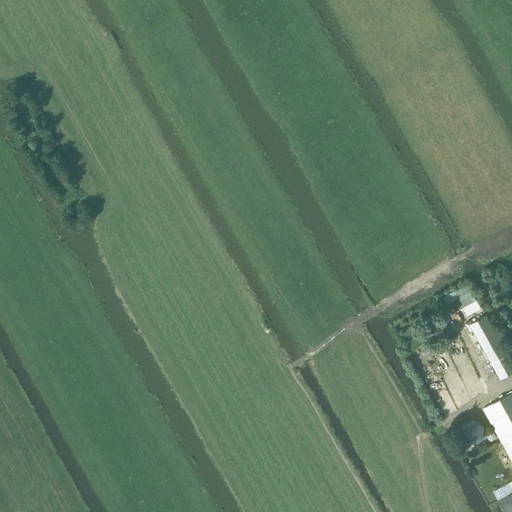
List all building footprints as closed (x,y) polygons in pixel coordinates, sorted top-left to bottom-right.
[(467,315),(482,307),(468,282),(443,296),(447,303),(457,298),(467,315)] [(500,379),(511,372),(511,363),(486,315),(470,324),(500,379)] [(444,332),(444,331),(444,327),(442,325),(441,323),(440,322),(438,320),(435,320),(433,319),(430,320),(428,320),(424,322),(423,324),(422,326),(421,329),(420,331),(421,332),(421,335),(422,337),(423,339),(425,341),(427,342),(431,343),(434,343),(437,342),(440,340),(442,338),(443,336),(444,334),(444,332)] [(511,392),(483,409),(511,460),(511,491),(498,500),(504,511),(507,511),(511,509),(511,392)] [(484,424),(473,417),(463,423),(462,435),(473,443),(485,437),(484,424)]
